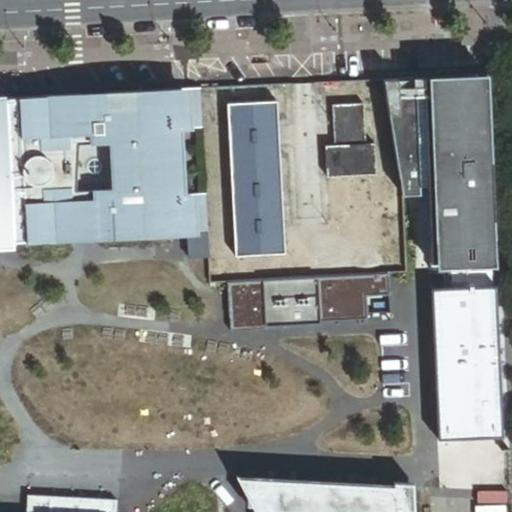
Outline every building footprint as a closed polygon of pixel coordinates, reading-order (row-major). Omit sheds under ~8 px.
[(442,270),(500,266),(493,76),(387,82),(408,198),(424,195),(423,189),(433,189),(434,228),(435,264),(442,270)] [(185,127),(204,126),(202,88),(19,98),(27,239),(210,228),(208,188),(189,188),(185,127)] [(0,243),(20,243),(19,239),(27,239),(19,98),(0,98),(0,243)] [(283,250),(273,102),(222,105),(232,254),(283,250)] [(362,145),(360,104),(329,106),(331,146),(322,147),(324,179),(373,176),(371,144),(362,145)] [(493,287),(432,290),(439,435),(500,432),(493,287)] [(113,511),(114,500),(25,495),(24,511),(424,511),(426,481),(416,481),(416,477),(284,472),(283,472),(229,469),(254,511),(113,511)]
